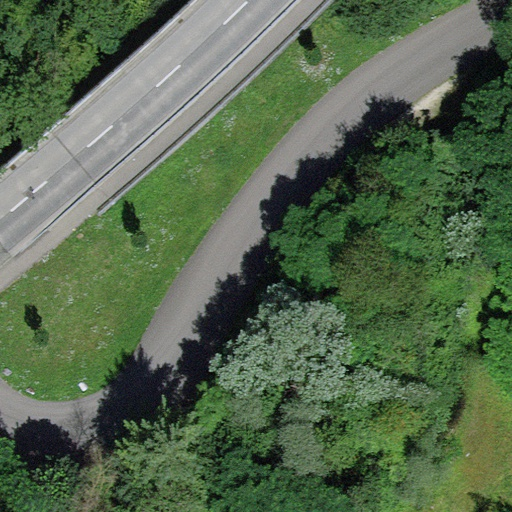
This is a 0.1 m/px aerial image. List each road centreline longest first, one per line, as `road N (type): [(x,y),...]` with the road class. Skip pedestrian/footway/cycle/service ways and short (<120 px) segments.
road 1 (unclassified): [(511,10),(427,57),(343,119),(270,205),(160,383),(110,428),(40,434),(0,419)]
road 2 (tertiary): [(0,220),(251,0)]
